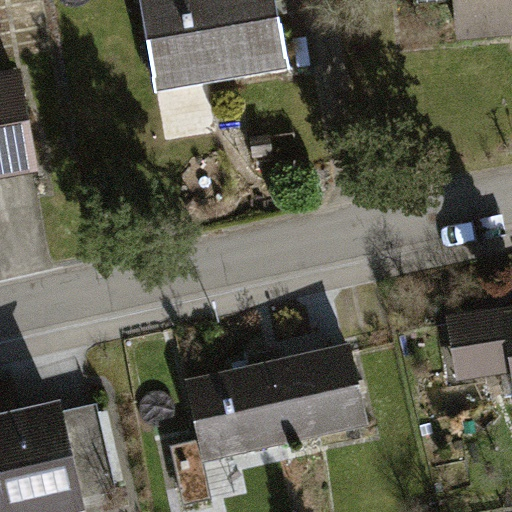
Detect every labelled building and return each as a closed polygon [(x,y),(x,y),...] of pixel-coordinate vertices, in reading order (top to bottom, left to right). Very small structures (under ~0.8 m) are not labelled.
[(141,0),(155,78),(206,69),(208,81),(290,67),(282,25),(280,25),(275,0),(141,0)] [(511,27),(511,0),(418,0),(419,3),(458,0),(460,31),(511,27)] [(19,80),(0,83),(0,169),(33,164),(19,80)] [(511,313),(464,321),(471,372),(511,366),(511,313)] [(350,348),(190,383),(202,440),(175,447),(187,502),(212,496),(204,459),(367,422),(350,348)] [(58,412),(0,424),(0,511),(32,511),(78,502),(78,501),(117,492),(98,405),(58,414),(58,412)]
